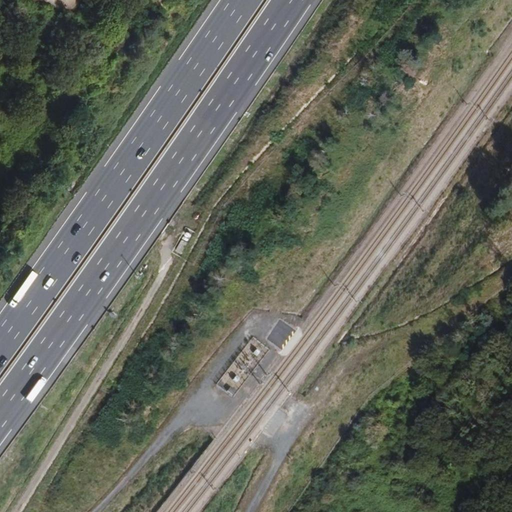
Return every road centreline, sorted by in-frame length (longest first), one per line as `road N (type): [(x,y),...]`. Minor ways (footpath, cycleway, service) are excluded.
road 1 (motorway): [(0,414),(292,0)]
road 2 (motorway): [(240,0),(0,341)]
road 3 (track): [(490,0),(263,324)]
road 4 (track): [(283,435),(361,354),(489,301),(511,325)]
road 5 (track): [(0,173),(50,114),(41,67),(57,4)]
road 6 (track): [(401,311),(511,162)]
